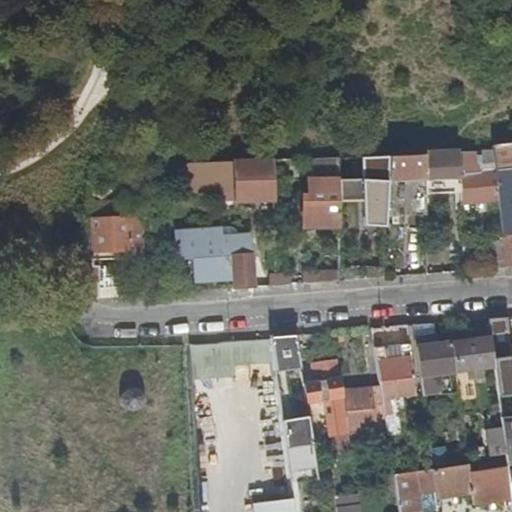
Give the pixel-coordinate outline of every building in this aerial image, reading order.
[(507,153),(493,154),(495,169),(509,168),(507,153)] [(484,165),(476,166),(476,177),(495,176),(495,173),(495,169),(493,154),(483,154),(484,165)] [(462,208),(499,204),(495,176),(476,177),(476,166),(475,155),(459,156),(460,180),(462,208)] [(426,182),(460,180),(459,156),(426,159),(426,182)] [(390,184),(426,182),(426,159),(391,161),(390,184)] [(309,227),(340,227),(339,162),(312,162),(312,183),(308,183),(309,227)] [(235,164),(219,164),(219,193),(219,198),(234,198),(234,205),(274,204),(273,163),(235,164)] [(219,164),(182,165),(184,193),(219,193),(219,164)] [(511,171),(495,173),(495,176),(499,204),(503,246),(506,271),(511,270),(511,171)] [(426,219),(426,182),(390,184),(388,219),(426,219)] [(113,203),(89,204),(87,223),(91,223),(114,222),(113,203)] [(114,222),(91,223),(94,255),(131,252),(131,259),(138,258),(137,253),(143,253),(143,220),(114,222)] [(224,230),(177,232),(179,262),(194,262),(195,282),(233,281),(234,292),(235,292),(242,291),(254,291),(252,242),(252,241),(252,240),(251,239),(250,239),(250,238),(249,238),(248,238),(239,238),(224,239),(224,230)] [(224,230),(224,239),(239,238),(237,234),(233,231),(231,230),(224,230)] [(487,247),(489,272),(506,271),(503,246),(487,247)] [(93,259),(83,260),(79,302),(109,300),(119,299),(118,287),(122,267),(93,269),(93,259)] [(304,274),(304,288),(312,287),(342,285),(342,272),(304,274)] [(292,275),(276,276),(276,289),(285,289),(292,288),(292,275)] [(490,319),(495,359),(504,428),(507,455),(508,457),(509,466),(511,490),(511,352),(508,318),(490,319)] [(238,364),(275,359),(272,337),(224,341),(194,343),(197,382),(239,376),(238,364)] [(437,374),(456,372),(451,342),(429,345),(428,337),(415,338),(416,346),(421,376),(423,394),(439,392),(437,374)] [(488,337),(451,342),(456,372),(460,402),(478,399),(474,369),(492,367),(488,337)] [(386,360),(385,347),(375,348),(381,381),(415,376),(410,344),(401,345),(403,357),(386,360)] [(403,357),(401,345),(385,347),(386,360),(403,357)] [(344,434),(340,398),(344,397),(343,389),(338,358),(312,361),(317,401),(324,400),(329,436),(331,436),(344,434)] [(292,372),(275,374),(279,420),(296,418),(292,372)] [(417,394),(415,376),(381,381),(381,386),(388,429),(389,435),(398,434),(395,413),(402,412),(400,397),(417,394)] [(344,397),(349,433),(388,429),(381,386),(343,389),(344,397)] [(473,407),(461,409),(465,431),(482,429),(480,413),(474,413),(473,407)] [(312,418),(283,420),(289,483),(317,481),(312,418)] [(491,457),(507,455),(504,428),(488,430),(491,457)] [(344,434),(331,436),(334,454),(347,452),(344,434)] [(437,500),(474,494),(471,471),(470,464),(434,469),(436,490),(437,500)] [(511,490),(509,466),(471,471),(474,494),(476,504),(511,498),(511,490)] [(423,492),(436,490),(434,469),(428,470),(396,475),(401,511),(422,511),(419,493),(423,491),(423,492)] [(335,490),(321,492),(323,503),(334,501),(334,497),(336,496),(335,490)] [(419,493),(422,511),(426,511),(438,510),(437,500),(436,490),(423,492),(423,491),(419,493)] [(254,505),(255,511),(294,511),(295,511),(293,500),(254,505)] [(336,510),(334,501),(323,503),(324,511),(336,510)]
